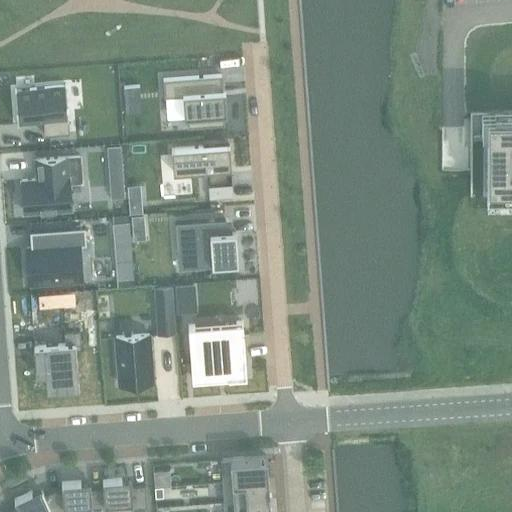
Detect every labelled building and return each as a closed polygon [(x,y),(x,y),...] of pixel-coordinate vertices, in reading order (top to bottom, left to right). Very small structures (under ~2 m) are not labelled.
[(221,74),(163,78),(164,95),(183,94),(184,115),(187,115),(188,126),(225,123),(224,113),(227,112),(226,100),(223,100),(221,74)] [(137,84),(124,85),(126,112),(133,112),(132,103),(138,102),(137,84)] [(65,86),(15,89),(17,121),(44,120),(44,133),(68,131),(65,86)] [(511,112),(487,112),(487,192),(511,192),(511,112)] [(229,143),(171,148),(173,171),(231,167),(229,143)] [(120,145),(108,146),(110,169),(121,169),(120,145)] [(37,177),(21,179),(24,210),(71,207),(69,181),(81,180),(79,154),(35,158),(37,177)] [(232,183),(208,185),(209,197),(233,195),(232,183)] [(225,218),(175,221),(177,247),(197,246),(199,266),(238,263),(236,231),(226,231),(225,218)] [(31,246),(27,247),(29,282),(81,278),(79,244),(86,244),(85,226),(30,230),(31,246)] [(66,341),(34,343),(36,372),(45,372),(46,388),(78,386),(76,341),(82,341),(82,328),(65,328),(66,341)] [(149,333),(116,335),(119,383),(152,380),(149,333)] [(261,349),(209,353),(213,393),(262,391),(261,349)] [(266,455),(220,458),(222,481),(268,478),(266,455)] [(153,474),(154,484),(164,483),(163,473),(153,474)] [(147,511),(145,483),(131,484),(131,477),(102,479),(103,485),(104,511),(147,511)] [(268,478),(222,481),(223,501),(269,498),(268,478)] [(104,511),(103,485),(90,486),(90,479),(61,481),(62,488),(63,511),(104,511)] [(164,483),(154,484),(155,494),(165,493),(164,483)] [(63,511),(62,488),(55,488),(43,494),(40,486),(31,490),(14,498),(17,505),(20,511),(63,511)] [(270,511),(269,498),(223,501),(224,511),(270,511)]
